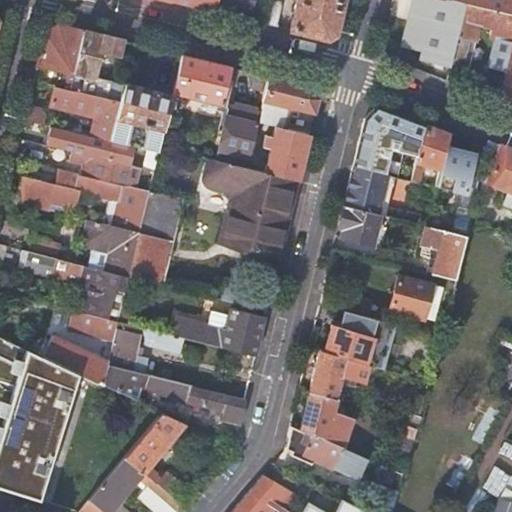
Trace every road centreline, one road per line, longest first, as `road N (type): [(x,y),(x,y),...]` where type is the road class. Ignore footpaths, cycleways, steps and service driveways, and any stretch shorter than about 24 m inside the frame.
road 1 (residential): [(350,70),(260,446),(206,511)]
road 2 (residential): [(56,0),(350,70)]
road 3 (residential): [(350,70),(511,129)]
